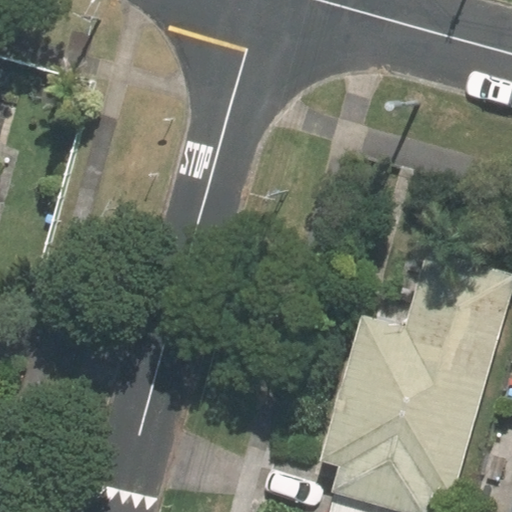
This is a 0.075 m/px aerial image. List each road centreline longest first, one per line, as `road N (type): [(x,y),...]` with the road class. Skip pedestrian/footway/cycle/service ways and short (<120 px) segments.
road 1 (residential): [(114,511),(259,0)]
road 2 (residential): [(511,54),(315,0)]
